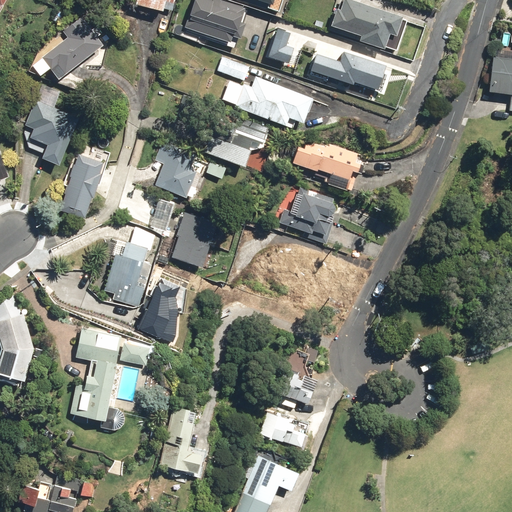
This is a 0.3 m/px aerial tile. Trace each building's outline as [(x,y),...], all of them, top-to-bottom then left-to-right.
[(129,0),(129,4),(175,11),(177,0),(129,0)] [(225,0),(194,0),(185,26),(238,44),(250,8),(225,0)] [(240,0),(266,8),(266,7),(279,11),(283,0),(240,0)] [(403,17),(352,0),(341,0),(338,9),(337,9),(331,26),(362,36),(360,41),(385,49),(386,47),(397,51),(407,21),(402,19),(403,17)] [(135,13),(127,12),(125,27),(134,27),(135,13)] [(60,78),(104,41),(82,15),(63,30),(68,35),(33,64),(41,74),(51,66),(60,78)] [(291,33),(277,29),(268,57),(289,64),(294,48),(287,46),(291,33)] [(317,53),(311,71),(354,85),(355,82),(378,90),(386,66),(344,52),(340,61),(317,53)] [(250,65),(222,55),(217,70),(245,79),(250,65)] [(511,57),(494,55),(488,90),(511,94),(511,57)] [(316,98),(255,75),(251,87),(230,79),(222,102),(294,128),(298,117),(307,121),(316,98)] [(60,163),(80,115),(56,105),(61,92),(41,83),(24,123),(34,127),(31,135),(48,143),(43,156),(60,163)] [(217,105),(213,114),(201,145),(247,163),(256,141),(263,144),(270,125),(217,105)] [(300,136),(292,163),(351,181),(354,172),(360,174),(363,163),(357,161),(359,154),(300,136)] [(209,160),(163,140),(154,158),(164,163),(155,183),(187,197),(188,194),(192,196),(209,160)] [(0,177),(9,174),(0,152),(0,177)] [(80,155),(62,210),(85,218),(92,197),(93,198),(101,174),(100,174),(103,163),(80,155)] [(292,213),(284,210),(279,223),(305,232),(304,236),(327,244),(333,222),(327,220),(328,217),(329,217),(330,216),(331,216),(332,216),(332,215),(333,215),(333,214),(334,214),(334,213),(335,212),(335,211),(335,210),(335,209),(335,208),(335,207),(334,206),(334,205),(333,204),(332,204),(304,194),(301,203),(296,201),(292,213)] [(165,230),(174,202),(156,196),(147,225),(165,230)] [(203,268),(217,224),(186,213),(171,257),(203,268)] [(123,254),(115,251),(103,291),(114,294),(112,298),(139,306),(159,242),(154,240),(156,233),(135,226),(131,239),(128,238),(123,254)] [(221,266),(235,279),(273,239),(260,226),(221,266)] [(69,269),(62,273),(73,290),(80,286),(69,269)] [(161,279),(139,329),(171,343),(175,335),(178,309),(175,297),(179,287),(161,279)] [(0,361),(0,371),(26,380),(33,344),(24,313),(21,313),(15,295),(0,300),(0,336),(4,350),(0,361)] [(122,335),(82,327),(76,357),(93,360),(88,384),(76,382),(70,412),(104,419),(122,335)] [(487,340),(470,345),(472,353),(490,348),(487,340)] [(149,349),(124,343),(120,360),(145,365),(149,349)] [(293,356),(278,388),(309,403),(324,370),(293,356)] [(176,386),(168,358),(156,361),(164,390),(176,386)] [(199,408),(174,403),(160,463),(201,473),(205,453),(189,449),(199,408)] [(267,406),(259,431),(303,445),(311,420),(267,406)] [(293,489),(300,471),(258,453),(243,491),(271,502),(279,483),(293,489)] [(34,503),(32,511),(34,511),(75,511),(79,494),(90,497),(93,485),(53,476),(51,483),(29,478),(23,501),(34,503)] [(233,511),(267,511),(271,502),(243,491),(233,511)]
